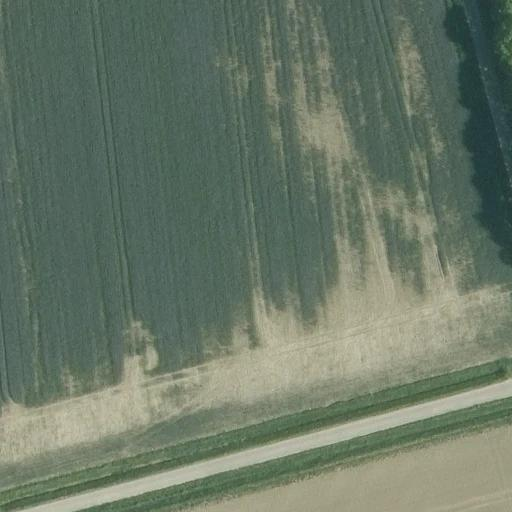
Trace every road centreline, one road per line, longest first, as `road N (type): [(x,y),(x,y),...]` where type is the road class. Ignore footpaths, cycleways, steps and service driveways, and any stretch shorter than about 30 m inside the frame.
road 1 (unclassified): [(52,511),(511,386)]
road 2 (unclassified): [(511,163),(467,0)]
